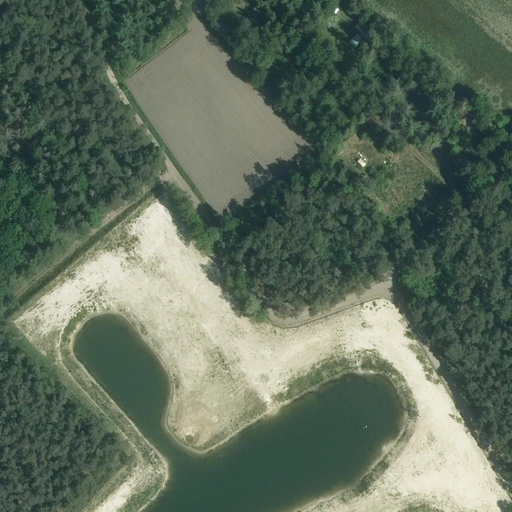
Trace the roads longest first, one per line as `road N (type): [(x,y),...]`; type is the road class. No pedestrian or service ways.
road 1 (track): [(75,0),(114,90),(273,325),(376,291),(392,296),(511,499)]
road 2 (track): [(385,292),(421,240),(511,171)]
